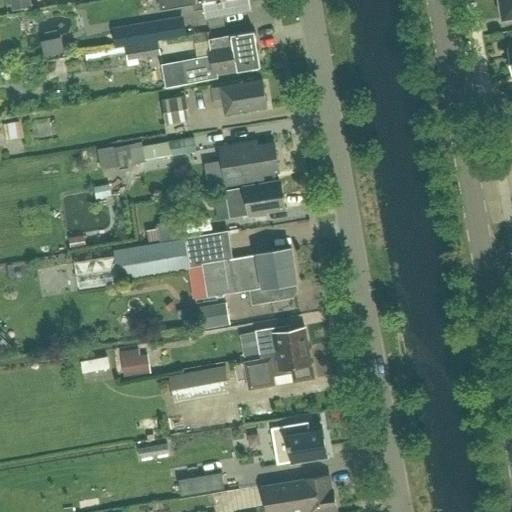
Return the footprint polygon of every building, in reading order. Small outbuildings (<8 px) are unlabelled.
[(30,0),(11,0),(13,10),(32,6),(30,0)] [(251,9),(249,0),(159,0),(161,10),(196,4),(196,8),(197,10),(207,8),(209,21),(222,19),(221,14),(251,9)] [(511,0),(499,0),(502,18),(511,16),(511,0)] [(178,19),(115,30),(118,48),(144,44),(181,37),(178,19)] [(219,74),(261,67),(255,31),(210,39),(213,56),(165,65),(169,86),(219,77),(219,74)] [(160,42),(127,47),(129,60),(162,54),(160,42)] [(268,106),(263,80),(212,89),(214,100),(215,108),(225,106),(226,114),(268,106)] [(187,96),(163,100),(167,124),(191,120),(187,96)] [(28,119),(10,121),(13,138),(30,136),(28,119)] [(143,142),(116,147),(119,166),(147,161),(198,152),(196,137),(144,146),(143,142)] [(279,172),(274,141),(257,144),(257,140),(220,145),(227,186),(258,180),(258,176),(279,172)] [(226,195),(230,218),(249,215),(249,217),(267,214),(267,211),(285,208),(280,181),(221,191),(222,196),(226,195)] [(109,185),(95,188),(97,199),(111,196),(109,185)] [(183,220),(159,223),(162,241),(186,237),(183,220)] [(257,254),(231,259),(226,231),(184,238),(184,239),(117,250),(121,278),(190,267),(203,265),(208,296),(217,295),(218,297),(224,296),(224,294),(236,292),(236,293),(251,290),(253,303),(274,300),(274,296),(277,295),(281,299),(293,297),(297,291),(296,282),(297,282),(292,248),(257,254)] [(85,235),(70,237),(71,249),(86,247),(85,235)] [(200,307),(204,329),(231,325),(227,303),(200,307)] [(309,346),(305,327),(291,330),(290,326),(256,332),(261,355),(309,346)] [(313,364),(312,365),(309,346),(261,355),(261,360),(244,363),(249,390),(276,386),(274,376),(293,373),(294,382),(316,378),(313,364)] [(124,377),(141,375),(139,355),(138,351),(122,353),(124,377)] [(92,372),(119,368),(116,353),(89,358),(92,372)] [(227,366),(171,376),(176,403),(232,393),(227,366)] [(308,422),(272,429),(278,465),(292,463),(293,464),(327,459),(322,427),(309,429),(308,422)] [(139,448),(141,458),(168,453),(166,443),(139,448)] [(140,465),(141,475),(162,472),(161,462),(140,465)] [(193,494),(225,488),(222,472),(190,478),(193,494)] [(306,511),(309,511),(321,511),(337,509),(334,490),(332,490),(329,476),(264,487),(268,511),(306,511)]
